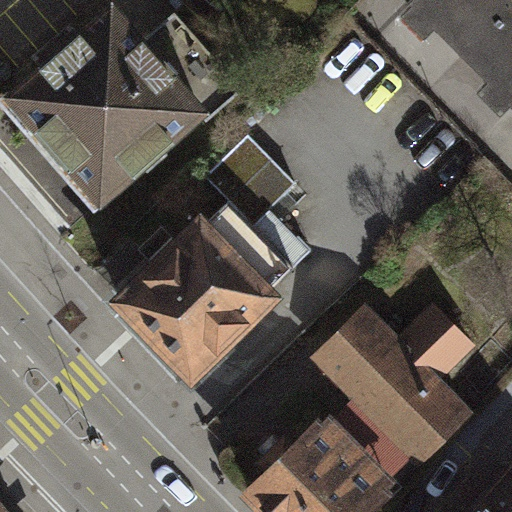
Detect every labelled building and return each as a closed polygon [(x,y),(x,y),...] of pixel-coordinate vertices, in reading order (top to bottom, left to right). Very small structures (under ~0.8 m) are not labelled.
[(101,0),(0,85),(0,105),(92,212),(204,111),(111,0),(101,0)] [(511,0),(396,0),(511,121),(511,0)] [(200,219),(118,298),(192,374),(274,295),(200,219)] [(442,379),(475,346),(431,303),(399,335),(364,301),(309,357),(420,466),(475,411),(442,379)] [(250,491),(270,511),(363,511),(386,489),(318,422),(250,491)] [(511,511),(511,464),(471,511),(511,511)] [(15,511),(0,494),(0,511),(15,511)]
